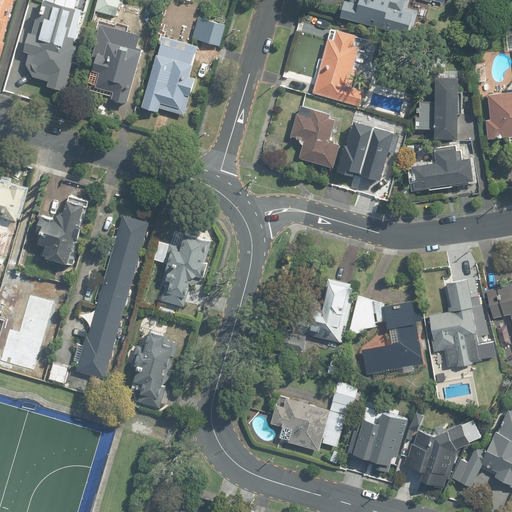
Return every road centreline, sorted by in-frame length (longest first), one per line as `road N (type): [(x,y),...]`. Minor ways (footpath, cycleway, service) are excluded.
road 1 (tertiary): [(378,511),(249,472),(214,431),(212,402),(253,251),(246,220)]
road 2 (residential): [(246,220),(286,209),(409,236),(511,220)]
road 3 (tertiary): [(0,123),(215,188)]
road 4 (residential): [(215,188),(270,0)]
